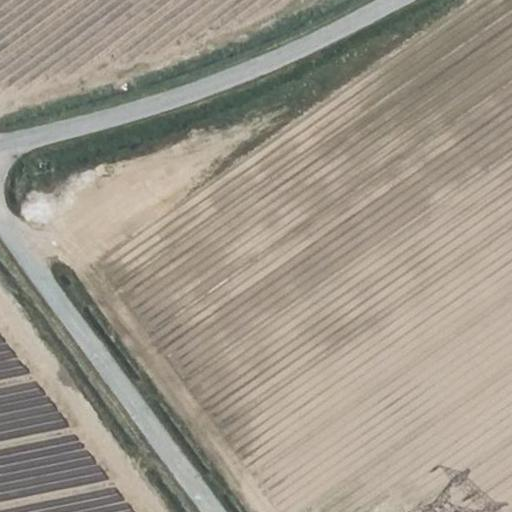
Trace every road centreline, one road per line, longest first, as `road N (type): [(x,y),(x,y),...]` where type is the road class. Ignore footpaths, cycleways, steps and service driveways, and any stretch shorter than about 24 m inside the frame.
road 1 (unclassified): [(0,139),(175,90),(382,0)]
road 2 (track): [(0,222),(211,511)]
